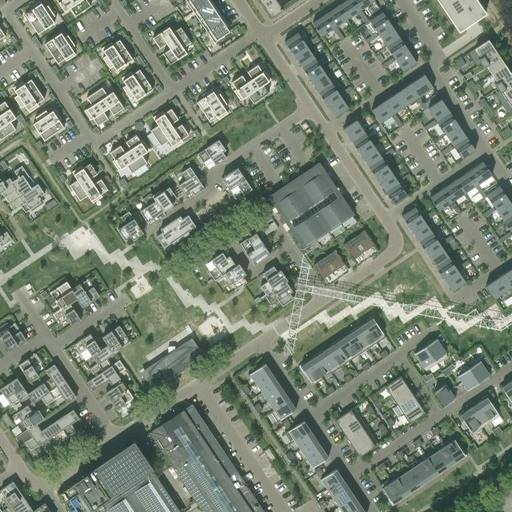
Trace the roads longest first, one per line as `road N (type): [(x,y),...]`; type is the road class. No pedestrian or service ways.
road 1 (residential): [(29,52),(93,147),(174,92)]
road 2 (residential): [(311,110),(223,168),(207,191),(150,230)]
road 3 (residential): [(116,439),(260,342)]
road 4 (residential): [(326,131),(427,64)]
road 5 (residential): [(323,299),(393,250),(385,218)]
